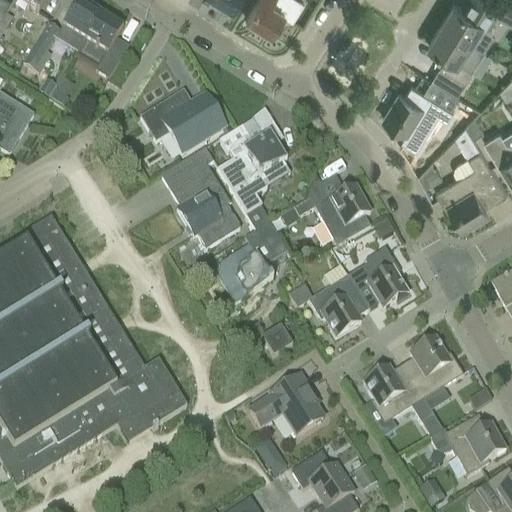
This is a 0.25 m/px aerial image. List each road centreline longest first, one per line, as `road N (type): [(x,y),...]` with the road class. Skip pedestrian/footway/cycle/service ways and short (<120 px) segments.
road 1 (residential): [(449,280),(351,127)]
road 2 (residential): [(172,14),(109,117),(65,157)]
road 3 (residential): [(332,374),(428,315),(449,280)]
road 4 (residential): [(351,127),(426,0)]
road 5 (residential): [(294,88),(172,14)]
road 6 (residential): [(511,396),(449,280)]
